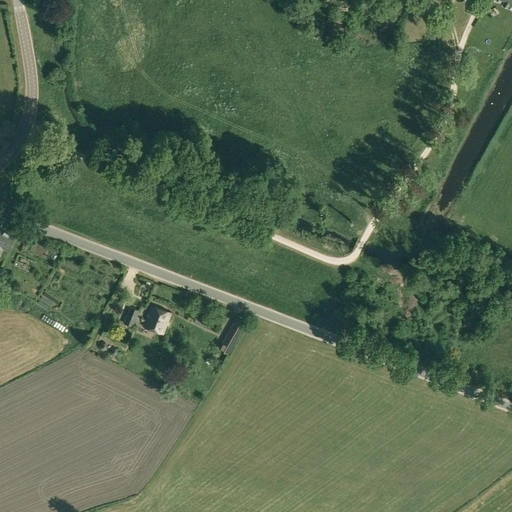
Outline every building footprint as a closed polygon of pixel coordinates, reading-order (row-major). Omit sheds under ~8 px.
[(511,0),(498,0),(511,9),(511,0)] [(0,257),(4,248),(9,250),(16,236),(0,228),(0,257)] [(124,323),(133,327),(140,310),(130,306),(124,323)] [(145,325),(162,332),(170,313),(152,306),(145,325)] [(237,318),(232,327),(241,331),(246,322),(237,318)] [(222,350),(228,353),(234,343),(226,338),(220,349),(222,350)]
